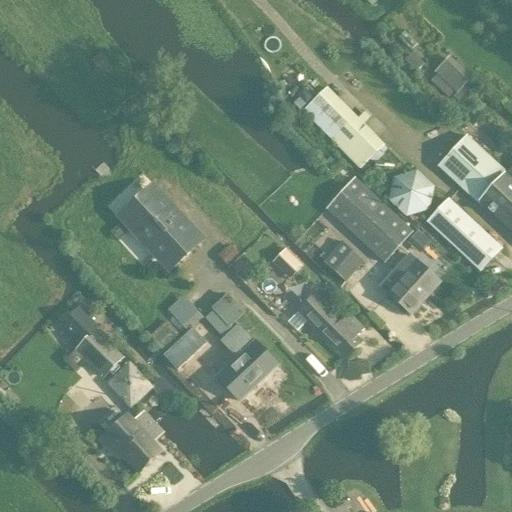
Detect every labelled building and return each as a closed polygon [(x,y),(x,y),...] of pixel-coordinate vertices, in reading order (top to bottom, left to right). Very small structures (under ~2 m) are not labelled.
[(472,78),(450,57),(434,74),(437,76),(431,82),(448,99),(454,92),(456,94),(453,98),(458,103),(468,92),(464,87),(472,78)] [(304,111),(361,167),(383,145),(326,89),(304,111)] [(511,168),(508,173),(468,136),(439,168),(479,205),(481,202),(511,231),(511,168)] [(394,179),(389,202),(406,218),(429,211),(434,188),(417,171),(394,179)] [(327,208),(385,261),(412,232),(354,178),(327,208)] [(132,222),(170,263),(194,240),(156,199),(152,202),(146,195),(129,211),(136,218),(132,222)] [(482,271),(499,252),(501,250),(447,202),(428,223),(482,271)] [(363,261),(342,242),(324,263),(345,282),(363,261)] [(303,268),(286,251),(272,264),(289,281),(303,268)] [(409,256),(380,287),(388,294),(410,314),(439,283),(417,263),(409,256)] [(341,320),(317,295),(300,311),(345,357),(362,341),(357,335),(365,328),(349,312),(341,320)] [(214,311),(206,319),(224,339),(238,326),(234,323),(244,314),(227,296),(213,310),(214,311)] [(78,309),(60,327),(79,346),(76,349),(88,361),(86,362),(102,379),(121,359),(105,344),(109,340),(78,309)] [(242,356),(217,378),(238,400),(277,365),(255,342),(239,325),(238,326),(224,339),(221,341),(230,351),(234,347),(242,356)] [(132,369),(113,387),(133,409),(152,391),(132,369)] [(127,415),(105,436),(102,439),(119,457),(122,454),(140,473),(162,453),(152,442),(161,433),(144,414),(135,423),(127,415)]
